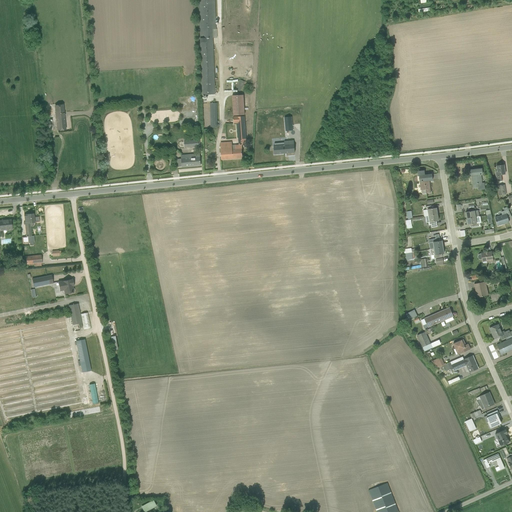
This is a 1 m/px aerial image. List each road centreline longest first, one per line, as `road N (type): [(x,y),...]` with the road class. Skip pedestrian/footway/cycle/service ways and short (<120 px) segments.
road 1 (secondary): [(0,201),(439,156)]
road 2 (track): [(123,511),(121,440),(71,194)]
